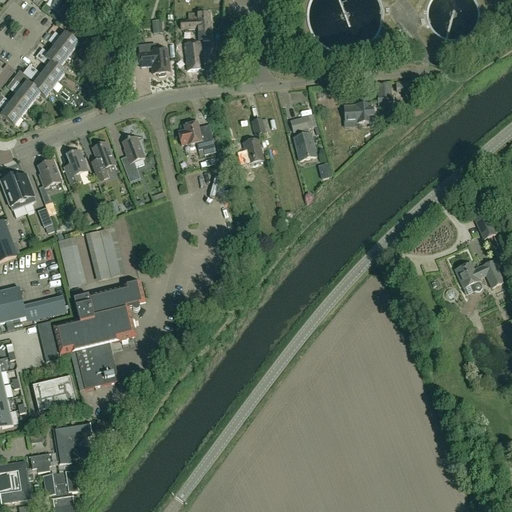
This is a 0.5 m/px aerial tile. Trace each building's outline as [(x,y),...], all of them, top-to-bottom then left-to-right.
[(50,0),(55,4),(51,10),(55,13),(58,9),(62,12),(71,1),(70,0),(50,0)] [(211,42),(209,15),(198,16),(197,14),(179,15),(180,32),(198,31),(199,42),(211,42)] [(160,28),(164,28),(165,35),(171,34),(170,18),(160,19),(160,28)] [(55,34),(52,38),(72,54),(79,46),(65,35),(62,39),(55,34)] [(88,40),(80,34),(75,40),(83,46),(88,40)] [(72,54),(52,38),(48,43),(55,48),(52,51),(66,62),(72,54)] [(204,71),(201,45),(185,47),(188,72),(204,71)] [(152,67),(153,76),(157,75),(157,77),(159,78),(164,78),(166,76),(166,75),(170,74),(167,51),(149,52),(149,46),(139,47),(140,55),(139,55),(140,68),(152,67)] [(43,50),(39,54),(59,70),(66,62),(52,51),(49,55),(43,50)] [(65,74),(59,70),(39,54),(36,59),(48,68),(45,72),(58,83),(65,74)] [(30,67),(26,71),(52,91),(58,83),(45,72),(42,77),(30,67)] [(52,91),(26,71),(23,75),(29,80),(35,85),(32,88),(26,84),(40,95),(46,99),(52,91)] [(17,83),(14,87),(33,103),(40,95),(26,84),(23,88),(17,83)] [(33,103),(14,87),(10,91),(17,96),(14,100),(27,111),(33,103)] [(391,106),(390,95),(377,96),(378,107),(391,106)] [(4,99),(1,104),(21,119),(27,111),(14,100),(10,104),(4,99)] [(21,119),(1,104),(0,104),(0,109),(4,113),(1,117),(14,127),(21,119)] [(345,125),(356,124),(356,125),(372,124),(371,106),(355,107),(344,108),(345,125)] [(291,123),(293,134),(311,130),(308,119),(291,123)] [(252,124),(256,138),(265,135),(265,133),(269,132),(267,122),(262,124),(262,122),(252,124)] [(216,154),(211,136),(200,138),(197,125),(184,128),(186,132),(179,134),(182,147),(189,145),(189,146),(197,144),(199,152),(203,151),(205,156),(216,154)] [(311,136),(294,140),(296,146),(298,146),(303,162),(314,159),(311,145),(313,145),(311,136)] [(140,180),(136,169),(144,166),(142,161),(145,160),(137,139),(142,137),(130,142),(129,141),(128,141),(128,142),(122,145),(127,158),(120,161),(130,184),(140,180)] [(264,165),(258,141),(243,145),(249,169),(253,170),(258,168),(264,165)] [(93,168),(96,176),(99,183),(108,180),(105,170),(115,166),(108,147),(93,152),(98,166),(93,168)] [(88,174),(80,153),(66,158),(71,170),(66,172),(65,169),(64,169),(71,188),(81,184),(79,177),(87,173),(87,174),(88,174)] [(44,191),(45,191),(61,184),(53,163),(38,169),(43,181),(41,182),(43,188),(44,191)] [(327,167),(318,171),(322,184),(332,181),(327,167)] [(16,177),(12,179),(24,208),(36,203),(34,198),(26,177),(25,178),(24,175),(17,178),(16,177)] [(24,208),(12,179),(1,183),(10,208),(12,212),(24,208)] [(45,207),(50,205),(48,197),(42,199),(45,207)] [(115,201),(115,211),(124,211),(124,201),(115,201)] [(52,226),(46,210),(38,213),(44,229),(52,226)] [(132,271),(146,268),(141,247),(138,248),(132,215),(121,217),(132,271)] [(486,215),(474,220),(484,242),(496,236),(486,215)] [(92,222),(89,216),(82,219),(84,225),(92,222)] [(0,264),(17,258),(4,222),(0,223),(0,264)] [(503,285),(494,263),(479,270),(478,274),(475,275),(471,266),(455,272),(463,290),(479,283),(478,281),(486,278),(492,290),(503,285)] [(54,332),(52,332),(55,343),(58,342),(61,356),(71,354),(76,353),(85,392),(119,384),(109,345),(135,338),(128,312),(130,311),(129,311),(132,310),(132,311),(133,312),(134,313),(135,313),(136,313),(137,313),(138,313),(138,312),(139,312),(139,311),(140,310),(140,309),(139,305),(145,304),(140,284),(74,301),(79,324),(54,330),(54,332)] [(0,326),(13,323),(14,325),(27,322),(26,320),(27,324),(38,321),(66,315),(62,301),(24,310),(19,290),(0,294),(0,326)] [(37,326),(46,364),(59,361),(50,324),(37,326)] [(80,393),(85,392),(76,353),(71,354),(80,393)] [(70,378),(32,387),(39,415),(77,405),(70,378)] [(0,416),(10,414),(7,401),(0,402),(0,416)] [(10,414),(0,416),(0,430),(13,427),(10,414)] [(58,456),(60,467),(57,467),(57,468),(72,465),(72,461),(79,460),(80,458),(90,465),(97,455),(87,448),(89,446),(87,438),(92,438),(90,423),(89,423),(90,425),(54,431),(57,451),(61,450),(61,455),(58,456)] [(43,443),(42,436),(30,437),(31,445),(43,443)] [(31,459),(32,471),(37,471),(38,475),(50,473),(49,469),(51,468),(50,456),(51,456),(29,459),(29,460),(31,459)] [(30,501),(28,483),(34,482),(33,475),(27,476),(25,464),(0,468),(0,498),(1,507),(2,507),(2,505),(30,501)] [(76,473),(57,476),(44,478),(48,499),(53,498),(54,511),(75,511),(72,494),(79,493),(77,493),(74,474),(76,474),(76,473)]
